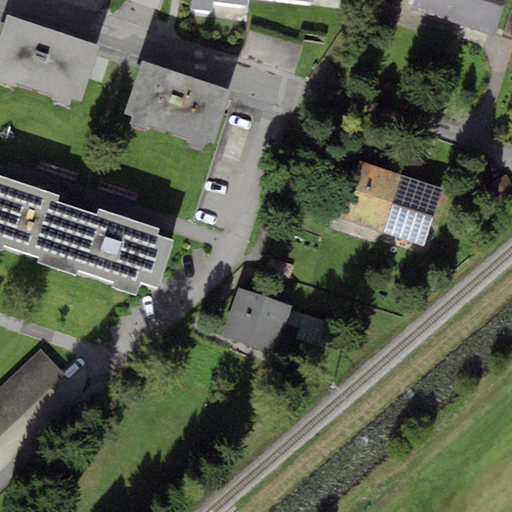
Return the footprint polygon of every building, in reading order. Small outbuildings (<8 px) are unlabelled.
[(192,0),(191,8),(213,11),(214,2),(247,6),(248,0),(284,0),(312,3),(312,0),(192,0)] [(450,22),(458,0),(413,0),(411,8),(450,22)] [(505,0),(458,0),(450,22),(492,37),(505,0)] [(0,36),(0,82),(12,87),(15,81),(52,94),(50,99),(68,105),(70,100),(81,103),(100,47),(7,15),(0,36)] [(149,123),(187,136),(184,143),(204,150),(206,142),(211,144),(230,91),(142,60),(123,113),(131,116),(128,124),(146,131),(149,123)] [(407,156),(401,175),(419,181),(426,162),(407,156)] [(382,233),(401,175),(359,162),(341,220),(382,233)] [(0,250),(0,251),(2,245),(39,257),(37,263),(54,268),(76,208),(59,203),(61,196),(0,175),(0,250)] [(419,181),(401,175),(382,233),(423,246),(442,188),(419,181)] [(137,296),(141,286),(157,292),(175,242),(157,236),(159,230),(98,208),(95,215),(76,208),(54,268),(75,276),(78,270),(113,283),(111,286),(137,296)] [(291,307),(238,289),(222,335),(276,353),(291,307)] [(0,436),(64,375),(40,350),(0,388),(0,436)]
